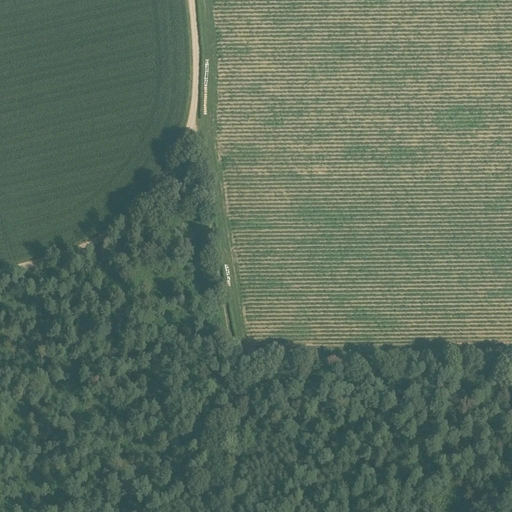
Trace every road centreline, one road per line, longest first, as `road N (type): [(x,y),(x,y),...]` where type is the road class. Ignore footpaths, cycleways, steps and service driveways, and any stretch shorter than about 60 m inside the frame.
road 1 (track): [(191,127),(236,375),(229,511)]
road 2 (track): [(0,277),(101,242),(132,222),(191,127)]
road 3 (track): [(191,127),(195,0)]
